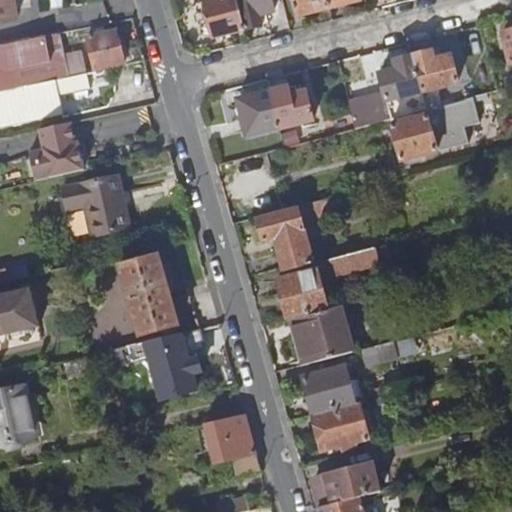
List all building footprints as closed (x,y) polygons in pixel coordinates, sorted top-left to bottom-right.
[(17,0),(0,0),(0,23),(21,19),(17,0)] [(216,41),(247,33),(237,0),(222,0),(206,5),(216,41)] [(237,0),(247,33),(264,28),(261,17),(275,14),(271,0),(237,0)] [(294,0),(299,18),(330,11),(327,0),(294,0)] [(327,0),(330,11),(361,3),(360,0),(327,0)] [(149,64),(145,48),(125,52),(121,33),(90,40),(98,73),(129,66),(129,68),(149,64)] [(62,37),(0,49),(0,95),(60,83),(90,77),(88,64),(68,68),(62,37)] [(424,94),(432,92),(459,84),(452,59),(436,64),(433,53),(414,58),(424,94)] [(428,111),(424,94),(414,58),(396,63),(398,73),(381,77),(389,108),(403,105),(402,100),(406,98),(411,115),(428,111)] [(464,101),(474,98),(499,91),(497,81),(461,91),(461,92),(464,101)] [(0,131),(67,116),(60,83),(0,95),(0,131)] [(281,130),(281,131),(315,123),(307,94),(292,99),(290,89),(272,93),(281,130)] [(428,111),(436,109),(432,92),(424,94),(428,111)] [(457,103),(464,101),(461,92),(455,94),(457,103)] [(249,138),(281,130),(272,93),(239,102),(249,138)] [(436,109),(428,111),(430,116),(394,126),(403,163),(439,153),(433,131),(480,118),(474,98),(464,101),(457,103),(436,109)] [(77,134),(75,125),(44,132),(46,140),(49,152),(34,156),(34,161),(29,162),(31,179),(36,178),(36,183),(88,172),(82,145),(79,145),(77,134)] [(92,241),(131,233),(119,181),(63,191),(67,213),(85,209),(92,241)] [(286,273),(315,266),(303,223),(338,214),(334,199),(258,219),(265,243),(277,240),(286,273)] [(375,249),(331,261),(336,278),(391,262),(387,246),(375,249)] [(137,308),(174,297),(163,258),(126,269),(137,308)] [(0,274),(0,286),(29,280),(27,269),(0,274)] [(294,320),(330,310),(319,270),(278,281),(289,322),(294,320)] [(0,339),(42,329),(35,292),(0,300),(0,339)] [(174,297),(137,308),(145,339),(183,329),(174,297)] [(342,307),(330,310),(294,320),(306,366),(356,353),(342,307)] [(89,361),(92,375),(154,360),(166,402),(201,393),(189,351),(216,344),(212,333),(205,334),(105,357),(89,361)] [(394,344),(363,352),(367,367),(398,359),(394,344)] [(72,379),(92,375),(89,361),(68,366),(72,379)] [(313,417),(355,406),(345,368),(303,379),(313,417)] [(27,390),(0,396),(0,446),(39,438),(27,390)] [(355,406),(313,417),(322,452),(369,440),(364,421),(398,411),(394,396),(355,406)] [(266,473),(251,419),(212,428),(220,467),(243,461),(246,478),(266,473)] [(375,462),(317,478),(320,488),(316,489),(321,510),(322,509),(362,498),(383,492),(375,462)] [(410,486),(386,492),(389,502),(412,496),(410,486)] [(321,511),(365,511),(362,498),(322,509),(321,510),(321,511)] [(253,511),(251,501),(222,508),(223,511),(253,511)]
